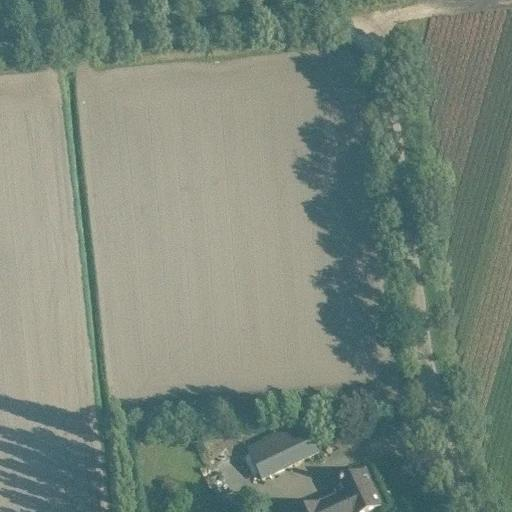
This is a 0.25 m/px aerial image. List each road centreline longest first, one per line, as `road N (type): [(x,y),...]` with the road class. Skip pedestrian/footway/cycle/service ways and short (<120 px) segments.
road 1 (unclassified): [(465,511),(439,442),(379,45),(341,27),(0,54)]
road 2 (unknown): [(379,45),(511,16)]
